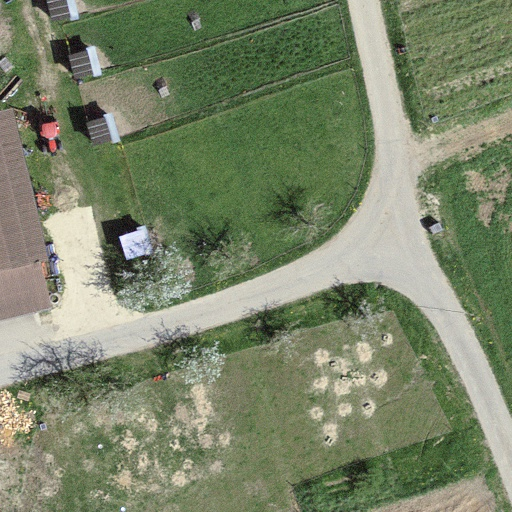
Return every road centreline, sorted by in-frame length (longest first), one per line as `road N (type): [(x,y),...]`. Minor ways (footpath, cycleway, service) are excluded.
road 1 (residential): [(511,463),(405,240),(249,299),(0,370)]
road 2 (track): [(363,0),(405,240)]
